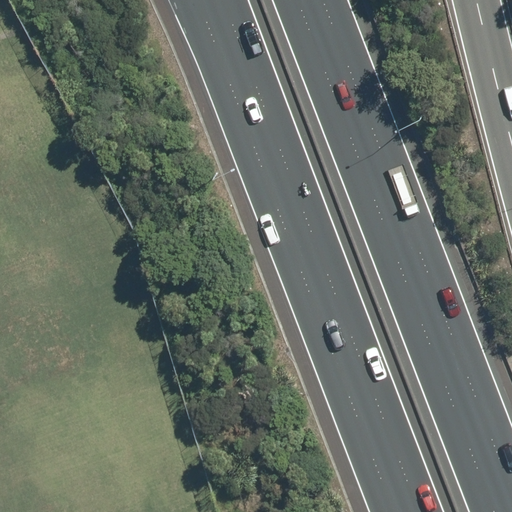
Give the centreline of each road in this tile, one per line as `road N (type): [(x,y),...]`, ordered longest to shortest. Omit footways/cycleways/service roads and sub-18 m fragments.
road 1 (motorway): [(299,0),(495,511)]
road 2 (motorway): [(419,511),(236,35)]
road 3 (motorway): [(477,0),(511,137)]
